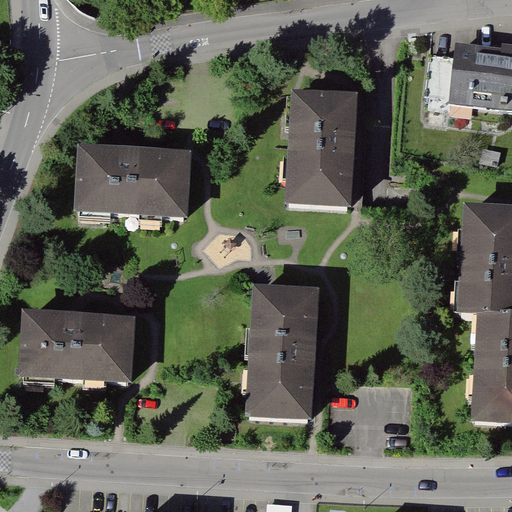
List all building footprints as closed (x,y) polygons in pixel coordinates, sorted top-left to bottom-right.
[(511,53),(460,47),(454,104),(511,110),(511,53)] [(354,219),(358,107),(293,104),(288,217),(354,219)] [(185,230),(189,165),(78,158),(74,223),(185,230)] [(511,218),(473,216),(467,318),(489,319),(482,423),(511,425),(511,218)] [(253,294),(245,428),(311,432),(319,298),(253,294)] [(129,390),(131,325),(20,321),(18,386),(129,390)]
